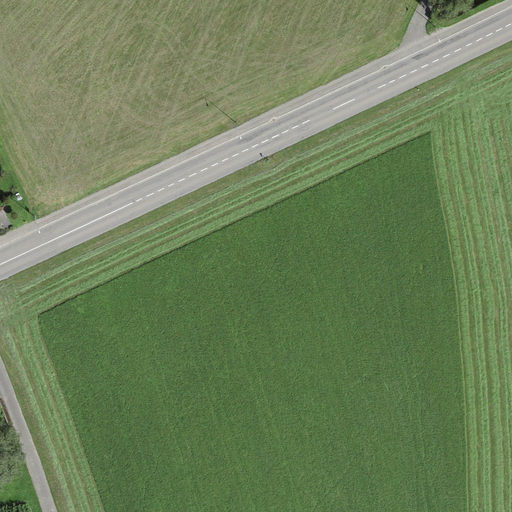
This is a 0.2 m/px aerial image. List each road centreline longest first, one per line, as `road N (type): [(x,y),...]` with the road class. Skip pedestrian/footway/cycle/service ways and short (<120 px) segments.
road 1 (tertiary): [(0,265),(511,24)]
road 2 (track): [(52,511),(0,369)]
